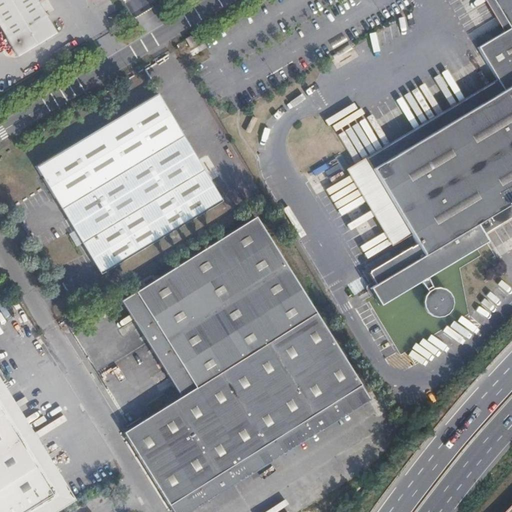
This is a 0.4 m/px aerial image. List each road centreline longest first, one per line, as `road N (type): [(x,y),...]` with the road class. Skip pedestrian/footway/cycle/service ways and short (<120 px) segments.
road 1 (residential): [(0,248),(158,511)]
road 2 (residential): [(223,0),(0,134)]
road 3 (trunk): [(511,374),(393,511)]
road 4 (trunk): [(434,511),(511,418)]
